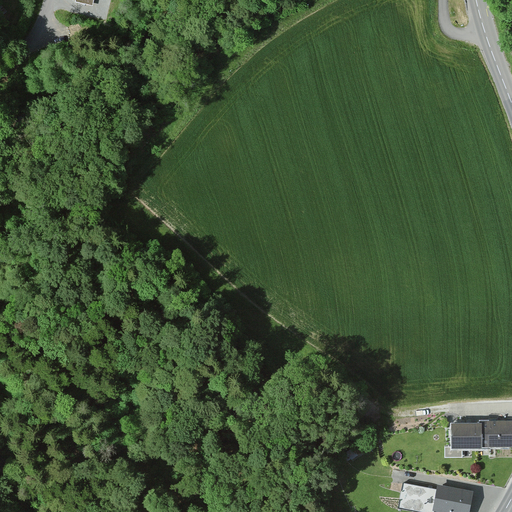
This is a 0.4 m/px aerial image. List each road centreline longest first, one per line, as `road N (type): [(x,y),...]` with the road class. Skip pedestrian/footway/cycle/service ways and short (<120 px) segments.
road 1 (track): [(310,346),(157,218)]
road 2 (track): [(310,346),(357,382),(375,415),(449,409)]
